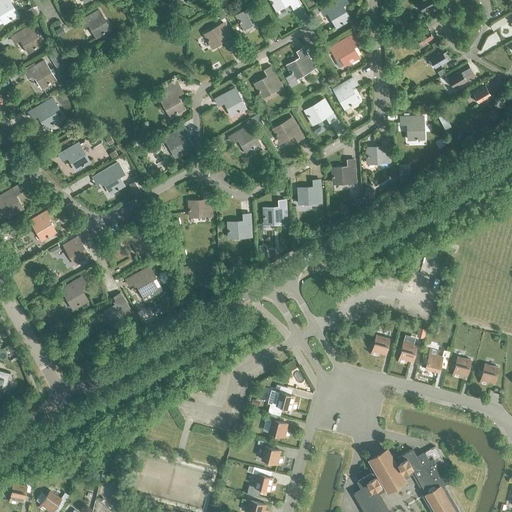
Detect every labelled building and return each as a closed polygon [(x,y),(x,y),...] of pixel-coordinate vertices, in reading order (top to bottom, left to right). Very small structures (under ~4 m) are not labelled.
[(0,0),(0,16),(4,23),(17,14),(8,0),(0,0)] [(293,8),(298,5),(295,0),(270,0),(276,10),(289,2),(293,8)] [(336,27),(349,19),(342,6),(347,2),(345,0),(337,0),(320,10),(323,15),(327,13),(336,27)] [(417,0),(417,1),(424,13),(435,6),(431,0),(417,0)] [(260,27),(266,23),(255,4),(236,15),(244,29),(257,21),(260,27)] [(23,12),(28,20),(37,14),(32,6),(23,12)] [(309,11),(312,16),(319,12),(316,7),(309,11)] [(96,36),(110,28),(99,9),(79,21),(83,26),(88,23),(96,36)] [(228,45),(234,42),(223,22),(203,33),(211,47),(225,40),(228,45)] [(27,52),(41,43),(30,24),(11,36),(14,42),(19,38),(27,52)] [(415,33),(422,46),(434,39),(426,26),(415,33)] [(333,46),(344,65),(358,57),(350,44),(356,40),(352,34),(333,46)] [(286,65),(294,79),(314,67),(302,48),(296,51),(300,57),(286,65)] [(429,57),(436,69),(447,62),(440,50),(429,57)] [(41,87),(55,78),(43,59),(24,71),(28,77),(33,74),(41,87)] [(254,83),(262,97),(281,86),(269,66),(264,70),(267,75),(254,83)] [(466,82),(463,77),(472,72),(469,67),(461,72),(459,70),(447,76),(455,89),(466,82)] [(333,89),(344,108),(358,100),(350,86),(356,83),(352,78),(333,89)] [(158,97),(170,116),(183,108),(175,94),(181,91),(178,85),(176,81),(163,88),(165,93),(158,97)] [(473,91),(480,104),(491,97),(484,85),(473,91)] [(231,115),(245,107),(234,88),(214,98),(218,104),(223,101),(231,115)] [(45,128),(59,119),(54,111),(59,108),(52,97),(28,112),(32,118),(37,114),(45,128)] [(329,121),(335,118),(323,98),(304,110),(312,123),(326,115),(329,121)] [(408,139),(423,138),(422,116),(400,117),(400,123),(407,123),(408,139)] [(297,140),(303,136),(292,117),(273,128),(280,141),(293,134),(297,140)] [(245,151),(259,143),(248,124),(229,136),(232,141),(237,138),(245,151)] [(163,137),(174,156),(188,148),(181,135),(186,132),(183,126),(163,137)] [(367,147),(367,162),(389,161),(388,139),(382,139),(382,146),(367,147)] [(75,170),(89,162),(78,142),(58,154),(61,159),(67,156),(75,170)] [(332,167),(333,183),(355,181),(354,159),(347,159),(347,166),(332,167)] [(109,192),(123,184),(112,165),(92,176),(96,182),(102,179),(109,192)] [(129,183),(135,193),(144,188),(139,178),(129,183)] [(298,187),(298,203),(320,202),(319,179),(313,180),(313,187),(298,187)] [(0,194),(0,201),(8,216),(22,208),(14,194),(20,191),(16,185),(0,194)] [(188,200),(189,216),(211,215),(210,192),(203,192),(203,199),(188,200)] [(263,207),(264,223),(286,222),(285,199),(278,200),(278,206),(263,207)] [(30,220),(41,239),(55,231),(47,218),(53,214),(49,209),(30,220)] [(227,221),(228,237),(250,236),(249,213),(242,214),(242,220),(227,221)] [(139,254),(153,246),(141,227),(122,238),(125,244),(131,241),(139,254)] [(63,244),(74,263),(88,255),(80,242),(86,238),(82,233),(63,244)] [(142,295),(156,287),(145,268),(125,278),(129,284),(134,281),(142,295)] [(61,288),(72,307),(86,299),(78,286),(83,283),(80,277),(61,288)] [(103,310),(111,324),(130,313),(119,293),(113,296),(117,302),(103,310)] [(379,352),(385,354),(389,338),(376,334),(371,354),(378,356),(379,352)] [(407,360),(412,361),(416,345),(403,342),(398,361),(406,363),(407,360)] [(443,349),(442,356),(437,355),(438,351),(430,349),(425,369),(438,372),(441,361),(447,362),(450,351),(443,349)] [(461,374),(466,375),(470,359),(457,356),(452,376),(460,378),(461,374)] [(488,381),(493,382),(498,367),(485,363),(479,383),(487,385),(488,381)] [(0,387),(5,388),(10,373),(0,369),(0,387)] [(271,390),(268,402),(270,403),(267,411),(280,415),(282,406),(295,410),(297,402),(293,401),(295,396),(285,393),(287,387),(276,384),(274,390),(271,390)] [(268,432),(288,437),(290,429),(286,428),(288,423),(275,420),(276,414),(271,413),(269,418),(272,419),(268,432)] [(261,459),(281,464),(283,456),(279,455),(280,450),(264,446),(261,459)] [(353,493),(346,497),(354,511),(386,511),(383,506),(375,492),(391,483),(413,470),(422,485),(426,493),(422,495),(432,511),(459,511),(443,484),(447,482),(440,470),(444,468),(447,466),(435,446),(424,452),(417,456),(412,448),(397,457),(394,454),(390,456),(386,448),(375,454),(370,458),(374,465),(370,468),(372,472),(357,481),(361,489),(353,493)] [(249,484),(247,493),(258,496),(260,488),(274,491),(276,483),(272,483),(273,477),(264,475),(265,469),(254,466),(252,472),(257,473),(254,485),(249,484)] [(18,500),(23,501),(26,485),(13,482),(9,502),(17,504),(18,500)] [(65,492),(61,498),(50,490),(38,507),(45,511),(47,508),(52,511),(60,499),(63,502),(68,495),(65,492)] [(246,511),(268,511),(269,511),(265,510),(266,504),(250,500),(246,511)]
